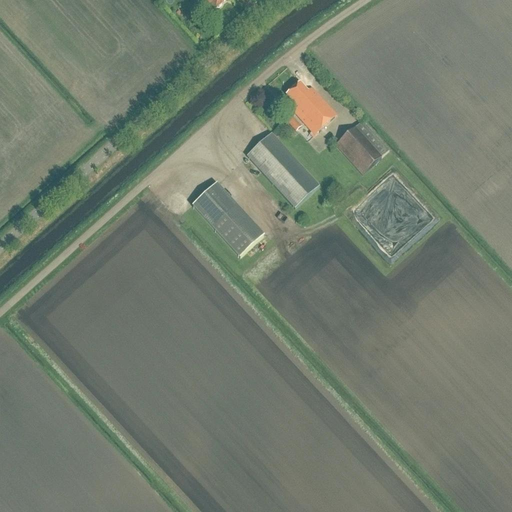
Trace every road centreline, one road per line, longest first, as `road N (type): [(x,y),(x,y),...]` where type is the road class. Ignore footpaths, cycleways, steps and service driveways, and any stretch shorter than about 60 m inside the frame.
road 1 (unclassified): [(0,311),(283,61),(365,0)]
road 2 (tertiary): [(0,249),(283,0)]
